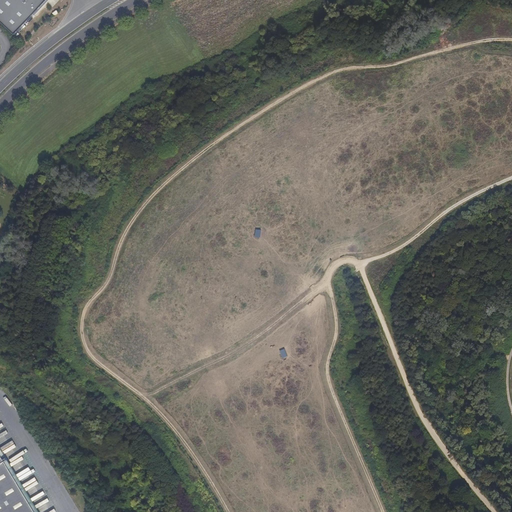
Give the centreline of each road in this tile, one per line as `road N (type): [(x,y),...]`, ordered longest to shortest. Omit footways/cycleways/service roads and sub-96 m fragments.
road 1 (track): [(481,40),(310,82),(193,158),(122,237),(111,272),(84,310),(86,348),(156,408),(228,511)]
road 2 (track): [(494,511),(425,416),(357,263)]
road 3 (track): [(382,511),(327,376),(336,328),(330,269),(357,263)]
road 4 (track): [(329,286),(236,351),(141,395)]
road 5 (track): [(357,263),(399,248),(452,206),(511,177)]
road 6 (secondary): [(0,105),(61,48),(134,0)]
road 7 (secondary): [(111,0),(0,87)]
